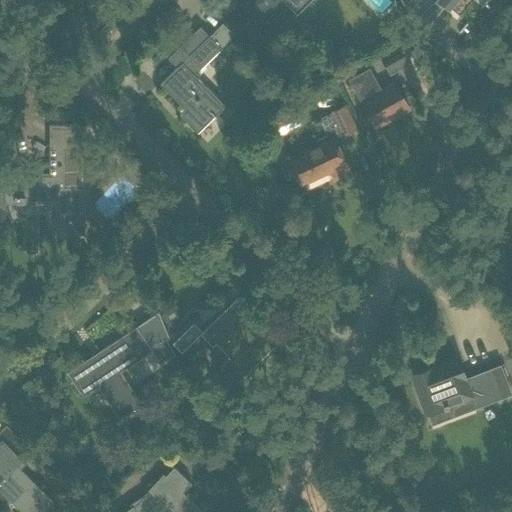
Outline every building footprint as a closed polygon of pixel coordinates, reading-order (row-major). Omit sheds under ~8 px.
[(279,0),(295,15),(309,0),(279,0)] [(402,0),(409,15),(416,8),(426,17),(441,0),(448,7),(453,0),(402,0)] [(177,67),(160,84),(185,109),(179,114),(192,127),(210,110),(215,115),(225,106),(225,105),(197,76),(200,73),(197,70),(220,47),(233,34),(222,23),(209,36),(200,27),(168,58),(177,67)] [(377,54),(389,74),(411,61),(399,41),(377,54)] [(348,78),(375,127),(409,108),(393,81),(381,87),(369,66),(348,78)] [(330,140),(307,150),(289,159),(301,183),(330,170),(334,179),(350,171),(334,139),(357,127),(345,104),(320,116),(330,140)] [(274,136),(265,140),(278,166),(285,163),(283,160),(287,153),(278,134),(301,123),(294,108),(266,121),(274,136)] [(0,230),(11,219),(4,212),(5,210),(5,203),(56,203),(56,234),(85,234),(85,125),(49,124),(49,145),(56,145),(56,177),(4,177),(4,192),(0,192),(0,230)] [(142,288),(132,296),(136,302),(147,295),(142,288)] [(218,366),(221,370),(230,379),(232,377),(237,382),(277,343),(253,320),(256,317),(236,297),(202,331),(193,322),(172,343),(181,352),(200,333),(212,345),(216,342),(229,355),(218,366)] [(170,306),(160,315),(169,325),(179,315),(170,306)] [(133,412),(131,409),(141,403),(120,370),(152,349),(160,363),(174,353),(165,340),(168,338),(158,312),(67,372),(82,394),(98,385),(121,419),(133,412)] [(409,375),(421,405),(444,396),(452,415),(496,398),(482,362),(439,379),(434,365),(409,375)] [(168,406),(164,415),(172,419),(177,410),(168,406)] [(23,511),(41,511),(54,499),(26,471),(21,466),(25,462),(2,439),(0,441),(0,492),(2,490),(23,511)] [(143,493),(145,494),(133,505),(121,511),(201,511),(181,493),(189,484),(172,468),(165,474),(163,472),(143,493)]
